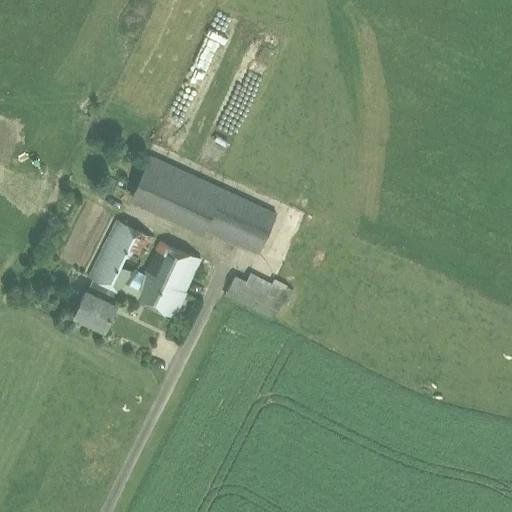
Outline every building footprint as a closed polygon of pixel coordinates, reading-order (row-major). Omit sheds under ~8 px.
[(221,90),(243,21),(222,14),(200,83),(221,90)] [(266,90),(286,46),(263,36),(243,80),(266,90)] [(130,196),(258,252),(275,213),(148,157),(130,196)] [(117,292),(131,298),(143,274),(137,271),(153,238),(116,220),(89,278),(93,280),(87,292),(85,291),(74,317),(105,330),(116,305),(111,303),(117,292)] [(143,274),(131,298),(173,319),(184,296),(182,295),(199,260),(159,241),(143,274)] [(225,294),(272,316),(280,300),(286,304),(293,290),(287,287),(289,284),(276,277),(273,282),(250,272),(246,280),(234,275),(225,294)]
